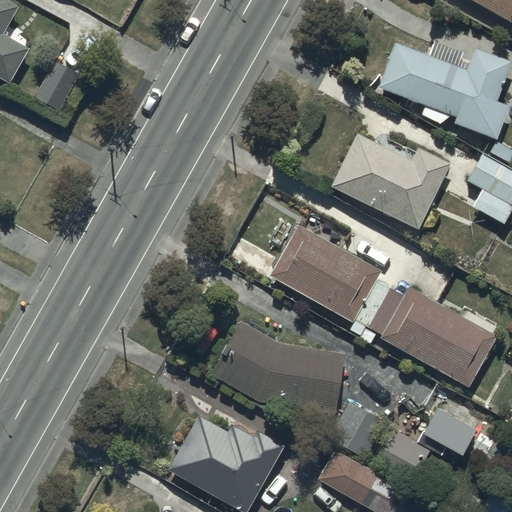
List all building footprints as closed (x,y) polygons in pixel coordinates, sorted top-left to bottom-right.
[(14,0),(0,0),(0,72),(10,78),(28,44),(2,30),(18,2),(14,0)] [(511,0),(477,0),(511,19),(511,0)] [(508,59),(473,46),(465,66),(458,64),(463,51),(432,39),(428,52),(392,39),(376,84),(455,113),(452,120),(494,135),(507,102),(494,97),(508,59)] [(79,70),(54,56),(33,93),(58,107),(79,70)] [(384,145),(355,131),(329,182),(416,227),(449,162),(415,144),(413,149),(405,145),(402,152),(395,148),(398,143),(388,137),(384,145)] [(492,145),(487,141),(465,177),(481,187),(471,204),(502,222),(511,205),(511,168),(487,154),(492,145)] [(378,268),(297,222),(269,272),(352,319),(348,327),(359,333),(358,335),(369,341),(375,330),(379,333),(379,334),(467,384),(496,332),(407,283),(401,293),(373,277),(378,268)] [(278,342),(239,320),(209,371),(255,399),(276,403),(276,413),(297,414),(297,407),(334,413),(342,351),(278,342)] [(333,447),(360,461),(385,420),(349,398),(323,441),(333,447)] [(225,427),(197,412),(167,467),(249,511),(265,511),(267,509),(250,500),(282,441),(254,427),(251,433),(229,420),(225,427)] [(428,446),(391,426),(373,455),(411,477),(428,446)] [(493,451),(465,438),(456,458),(484,471),(493,451)] [(486,498),(471,490),(459,511),(511,511),(511,502),(489,491),(486,498)]
